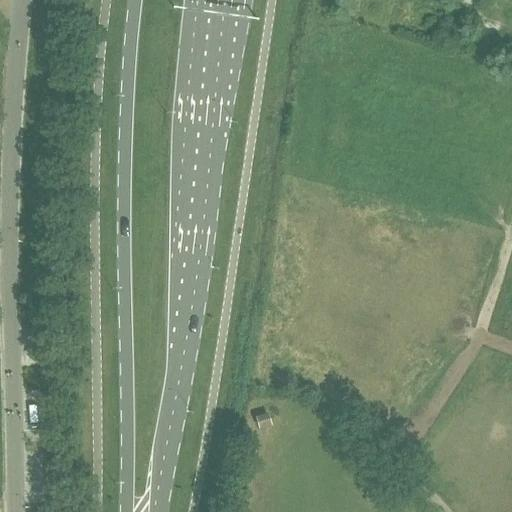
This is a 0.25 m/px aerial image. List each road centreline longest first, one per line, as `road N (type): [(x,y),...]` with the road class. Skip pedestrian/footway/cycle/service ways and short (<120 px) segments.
road 1 (secondary): [(154,511),(199,259),(226,0)]
road 2 (unclassified): [(15,511),(10,168),(22,0)]
road 3 (secondary): [(135,0),(124,192),(131,511)]
